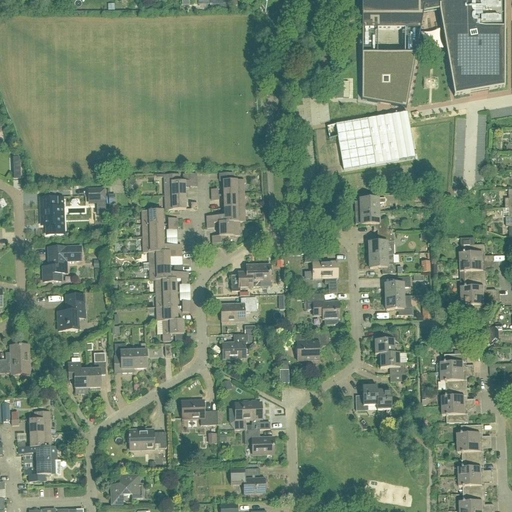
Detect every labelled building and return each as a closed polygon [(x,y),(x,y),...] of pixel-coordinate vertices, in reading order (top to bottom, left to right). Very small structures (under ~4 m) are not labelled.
[(361,0),(362,31),(420,31),(423,15),(439,12),(454,98),(504,89),(504,0),(502,0),(361,0)] [(362,55),(362,85),(367,85),(367,102),(377,104),(406,109),(416,55),(362,55)] [(407,114),(335,126),(343,171),(415,159),(409,125),(407,114)] [(164,198),(185,197),(185,189),(197,189),(196,176),(196,175),(183,176),(184,183),(180,183),(179,176),(164,177),(164,198)] [(223,197),(244,196),(243,182),(233,182),(233,175),(219,175),(219,183),(223,183),(223,197)] [(104,190),(88,191),(89,203),(105,202),(104,190)] [(224,210),(244,210),(244,196),(223,197),(224,210)] [(185,197),(164,198),(165,212),(186,211),(185,197)] [(58,199),(40,200),(41,222),(46,222),(46,237),(64,236),(63,216),(63,199),(58,199)] [(354,214),(378,213),(378,205),(385,205),(384,200),(359,201),(360,203),(354,204),(354,214)] [(239,223),(239,224),(245,223),(244,210),(224,210),(224,217),(207,218),(207,225),(214,224),(219,224),(239,223)] [(142,227),(163,226),(163,212),(141,213),(142,227)] [(385,222),(378,222),(378,213),(354,214),(355,226),(360,226),(360,227),(373,226),(373,233),(376,232),(386,232),(385,222)] [(240,238),(239,224),(239,223),(219,224),(219,238),(212,238),(212,246),(228,245),(228,238),(240,238)] [(142,240),(164,240),(163,226),(142,227),(142,240)] [(417,238),(425,238),(425,230),(417,231),(417,238)] [(368,245),(369,258),(387,257),(386,248),(393,248),(393,238),(389,238),(377,238),(377,244),(368,245)] [(174,253),(181,253),(181,247),(164,247),(164,240),(142,240),(143,255),(148,254),(170,253),(170,254),(174,254),(174,253)] [(460,265),(483,264),(482,255),(485,255),(485,247),(474,247),(474,240),(460,241),(461,241),(461,248),(464,248),(464,255),(460,255),(460,265)] [(43,284),(61,283),(61,276),(66,275),(66,264),(79,263),(78,249),(80,249),(66,249),(47,250),(48,269),(43,269),(43,284)] [(170,267),(170,254),(170,253),(148,254),(149,265),(143,265),(143,268),(170,267)] [(318,264),(318,257),(304,257),(305,264),(312,264),(312,281),(338,281),(337,263),(318,264)] [(393,265),(393,257),(387,257),(369,258),(369,271),(381,270),(382,276),(394,276),(394,265),(393,265)] [(461,282),(486,281),(486,273),(483,273),(483,264),(460,265),(461,282)] [(181,281),(187,280),(187,274),(170,275),(170,267),(143,268),(143,271),(149,271),(149,282),(155,282),(176,281),(181,281)] [(231,294),(240,294),(239,291),(252,290),(252,289),(271,289),(270,283),(271,283),(270,267),(246,268),(246,275),(238,275),(238,278),(231,279),(231,294)] [(379,280),(377,272),(368,274),(369,281),(379,280)] [(385,299),(403,298),(403,289),(410,289),(409,279),(397,279),(397,286),(385,286),(385,299)] [(155,295),(176,295),(176,281),(155,282),(155,295)] [(461,299),(496,298),(496,291),(484,292),(483,289),(486,289),(486,281),(461,282),(461,299)] [(156,309),(177,309),(176,295),(155,295),(156,309)] [(313,318),(322,317),(322,322),(324,322),(324,327),(333,327),(335,326),(337,325),(338,323),(338,321),(339,321),(338,304),(324,304),(324,296),(306,297),(307,312),(313,311),(313,318)] [(83,312),(83,306),(84,306),(84,297),(66,298),(66,314),(57,314),(58,333),(77,332),(77,321),(85,320),(84,312),(83,312)] [(410,298),(403,298),(385,299),(386,312),(398,312),(398,318),(411,318),(410,298)] [(497,303),(496,298),(461,299),(462,316),(488,315),(487,306),(484,307),(484,304),(497,303)] [(221,324),(244,323),(244,313),(256,313),(256,300),(241,301),(241,307),(221,307),(221,324)] [(156,309),(156,323),(162,323),(177,322),(177,309),(156,309)] [(183,336),(183,322),(177,322),(162,323),(163,344),(170,344),(170,336),(183,336)] [(394,356),(394,355),(394,346),(399,346),(398,332),(383,333),(384,342),(374,342),(374,357),(379,356),(394,356)] [(304,345),(304,336),(291,337),(292,348),(296,348),(297,363),(319,362),(318,344),(304,345)] [(223,361),(245,361),(245,345),(247,345),(247,337),(233,337),(233,345),(222,345),(223,361)] [(133,353),(134,371),(146,370),(146,345),(140,345),(140,353),(133,353)] [(134,371),(133,353),(125,353),(125,346),(114,346),(115,359),(120,358),(121,375),(134,374),(134,371)] [(25,348),(25,347),(18,347),(18,348),(10,348),(10,357),(6,358),(6,362),(0,362),(0,375),(11,375),(11,377),(27,376),(27,370),(30,370),(29,363),(27,363),(27,348),(25,348)] [(93,355),(94,365),(105,364),(105,355),(93,355)] [(390,377),(405,376),(404,364),(400,365),(399,355),(394,355),(394,356),(379,356),(380,370),(389,370),(390,377)] [(441,374),(474,373),(474,367),(463,367),(463,365),(466,364),(466,356),(445,357),(445,365),(438,365),(437,366),(437,375),(441,374)] [(87,372),(88,390),(100,389),(100,377),(106,377),(105,364),(94,365),(94,372),(87,372)] [(88,390),(87,372),(80,372),(80,365),(68,366),(69,382),(74,381),(75,391),(75,390),(76,395),(87,395),(87,390),(88,390)] [(289,385),(288,372),(279,372),(280,386),(289,385)] [(441,384),(446,384),(446,391),(467,390),(467,382),(464,382),(464,379),(475,379),(474,373),(441,374),(441,384)] [(221,385),(224,393),(232,390),(229,382),(221,385)] [(376,392),(377,392),(376,387),(362,388),(362,397),(355,398),(356,413),(368,412),(368,407),(377,407),(376,392)] [(442,409),(465,408),(464,399),(467,399),(467,390),(446,391),(446,399),(442,399),(442,409)] [(377,407),(377,412),(386,412),(386,416),(395,416),(395,407),(391,408),(390,392),(377,392),(376,392),(377,407)] [(235,405),(236,422),(230,425),(234,432),(244,432),(252,432),(270,431),(270,424),(258,424),(258,422),(261,421),(261,404),(257,405),(257,402),(243,403),(243,405),(235,405)] [(204,414),(204,404),(181,405),(182,420),(200,420),(200,428),(217,427),(217,413),(204,414)] [(465,408),(442,409),(442,418),(447,418),(447,425),(469,425),(468,416),(465,416),(465,408)] [(29,435),(51,434),(50,413),(34,414),(34,421),(29,421),(29,435)] [(458,445),(491,444),(491,439),(480,439),(480,436),(483,436),(483,427),(462,428),(462,436),(457,436),(458,445)] [(204,432),(204,442),(213,441),(212,431),(204,432)] [(153,435),(153,432),(129,432),(129,438),(128,438),(128,440),(129,440),(130,452),(154,451),(166,450),(166,435),(153,435)] [(259,432),(252,432),(244,432),(244,446),(252,446),(253,457),(274,456),(273,439),(259,439),(259,432)] [(51,448),(51,434),(29,435),(30,449),(51,448)] [(463,462),(484,462),(483,453),(481,454),(480,445),(491,445),(491,444),(458,445),(458,455),(462,455),(463,462)] [(36,463),(57,462),(57,448),(51,448),(30,449),(25,449),(18,449),(18,456),(36,455),(36,463)] [(57,462),(36,463),(37,476),(32,477),(32,471),(25,471),(25,477),(29,477),(29,484),(45,483),(45,476),(58,476),(60,476),(60,462),(57,462)] [(481,470),(484,470),(484,462),(463,462),(463,470),(458,470),(459,479),(492,478),(492,472),(481,473),(481,470)] [(245,481),(244,471),(233,472),(233,485),(243,484),(243,496),(265,495),(265,480),(245,481)] [(139,487),(139,478),(120,479),(120,488),(111,488),(112,498),(133,497),(133,500),(143,499),(143,487),(139,487)] [(464,496),(485,495),(485,487),(482,487),(481,484),(492,484),(492,478),(459,479),(459,489),(464,488),(464,496)] [(459,511),(493,511),(494,506),(482,507),(482,504),(485,503),(485,495),(464,496),(464,504),(459,504),(459,511)]
